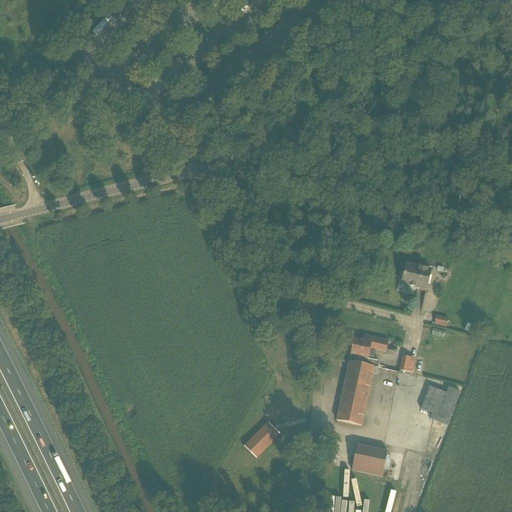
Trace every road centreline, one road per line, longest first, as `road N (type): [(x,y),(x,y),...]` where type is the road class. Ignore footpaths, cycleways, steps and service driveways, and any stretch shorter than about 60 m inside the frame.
road 1 (track): [(314,511),(322,386),(311,327),(216,183),(200,173)]
road 2 (unclassified): [(200,173),(230,170),(485,212),(511,206)]
road 3 (track): [(399,0),(351,27),(185,154)]
road 4 (unclassified): [(0,220),(200,173)]
road 5 (track): [(179,148),(92,109),(60,104),(38,108),(4,133)]
road 6 (motorway): [(77,511),(0,351)]
road 7 (track): [(382,198),(303,316)]
